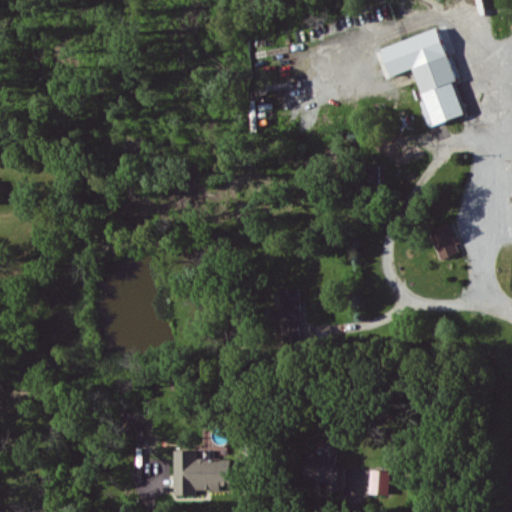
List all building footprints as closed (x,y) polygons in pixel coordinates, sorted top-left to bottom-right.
[(392,47),(401,78),(425,71),(442,127),(474,117),(464,84),(466,83),(450,30),(392,47)] [(465,255),(454,226),(437,233),(448,262),(465,255)] [(308,332),(307,291),(289,292),(289,332),(308,332)] [(350,447),(334,447),(334,455),(315,454),(314,482),(334,482),(334,494),(349,494),(350,447)] [(182,497),(204,498),(204,492),(230,492),(230,487),(242,487),(242,462),(205,461),(205,453),(183,453),(182,497)] [(398,496),(399,473),(379,473),(378,496),(398,496)]
